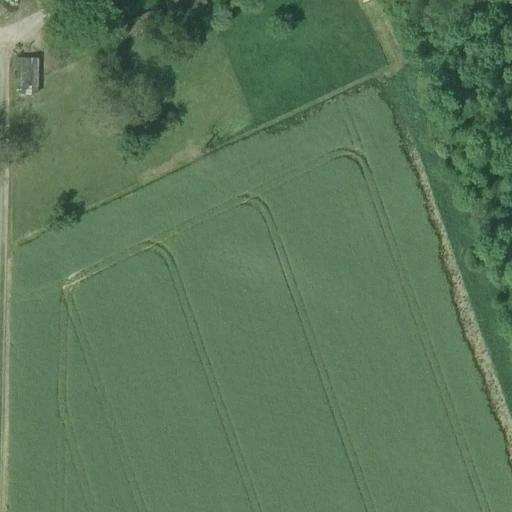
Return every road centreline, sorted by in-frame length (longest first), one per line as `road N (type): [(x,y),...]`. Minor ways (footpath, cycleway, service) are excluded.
road 1 (track): [(374,15),(511,411)]
road 2 (track): [(2,42),(3,273)]
